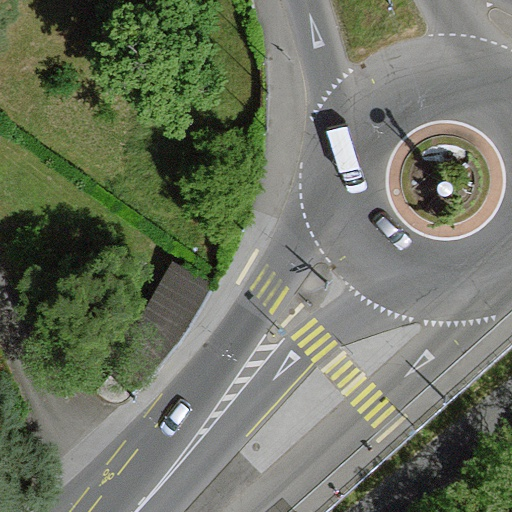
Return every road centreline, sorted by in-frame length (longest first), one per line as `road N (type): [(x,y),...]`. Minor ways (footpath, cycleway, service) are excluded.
road 1 (tertiary): [(335,167),(243,340),(214,422)]
road 2 (tertiary): [(214,422),(315,339),(415,277)]
road 3 (secondary): [(483,83),(447,76),(410,82),(377,100),(335,167)]
road 4 (secondary): [(307,0),(331,93),(335,167)]
road 5 (primary): [(386,511),(511,410)]
road 6 (secondary): [(335,167),(367,246),(415,277)]
